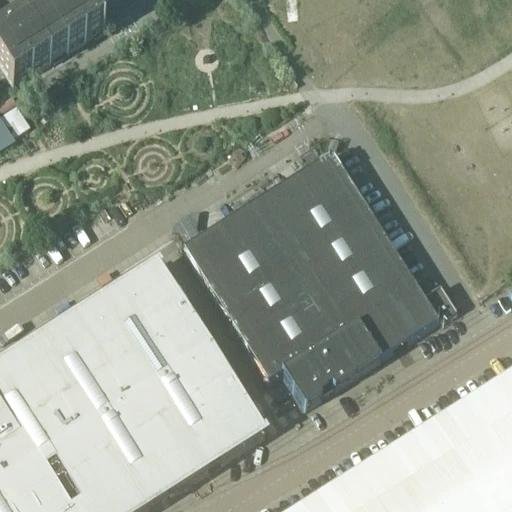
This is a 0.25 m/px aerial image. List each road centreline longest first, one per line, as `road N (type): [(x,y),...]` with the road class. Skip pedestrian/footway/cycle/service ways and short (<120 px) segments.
road 1 (unclassified): [(223,511),(511,325)]
road 2 (unknown): [(150,228),(298,463)]
